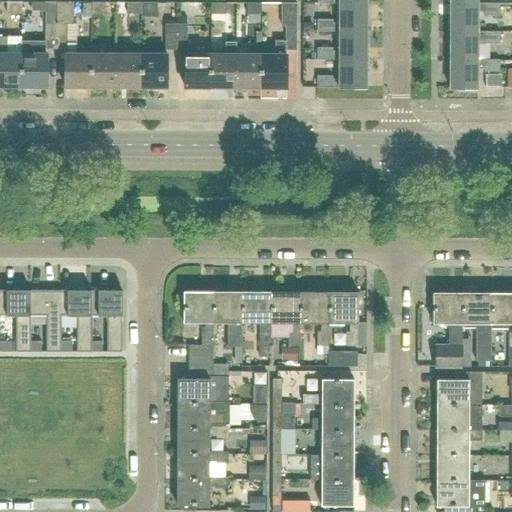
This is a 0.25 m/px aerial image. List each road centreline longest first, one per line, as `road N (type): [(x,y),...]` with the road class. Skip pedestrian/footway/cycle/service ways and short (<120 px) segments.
road 1 (tertiary): [(398,154),(0,149)]
road 2 (residential): [(146,251),(147,484),(136,511)]
road 3 (residential): [(398,511),(400,251)]
road 4 (residential): [(400,251),(146,251)]
road 5 (residential): [(398,154),(399,0)]
road 6 (residential): [(146,251),(0,251)]
